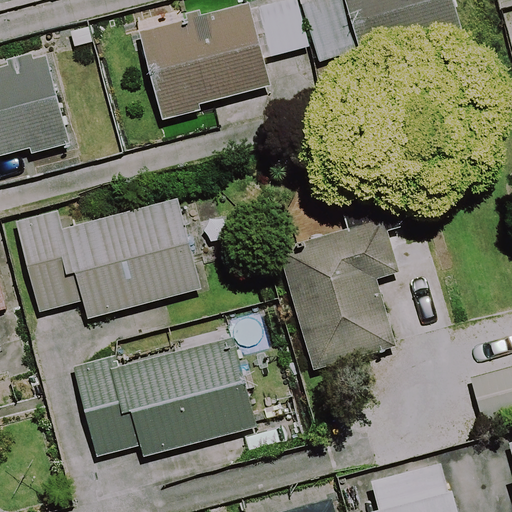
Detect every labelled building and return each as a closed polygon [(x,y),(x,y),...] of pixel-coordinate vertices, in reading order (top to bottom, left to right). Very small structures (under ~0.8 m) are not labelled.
[(310,53),(297,0),(280,0),(135,36),(156,123),(263,96),(256,66),(310,53)] [(297,0),(310,53),(314,70),(452,36),(443,0),(297,0)] [(0,163),(61,150),(43,64),(0,72),(0,163)] [(197,294),(175,204),(63,232),(58,215),(13,226),(35,317),(80,306),(84,323),(197,294)] [(394,347),(360,220),(273,243),(307,370),(394,347)] [(254,433),(231,342),(73,382),(94,462),(138,451),(141,461),(254,433)] [(511,417),(511,373),(468,387),(480,427),(511,417)] [(511,511),(511,445),(503,448),(511,482),(511,511)] [(464,511),(464,510),(453,465),(363,487),(369,511),(464,511)] [(331,511),(329,503),(295,511),(331,511)]
